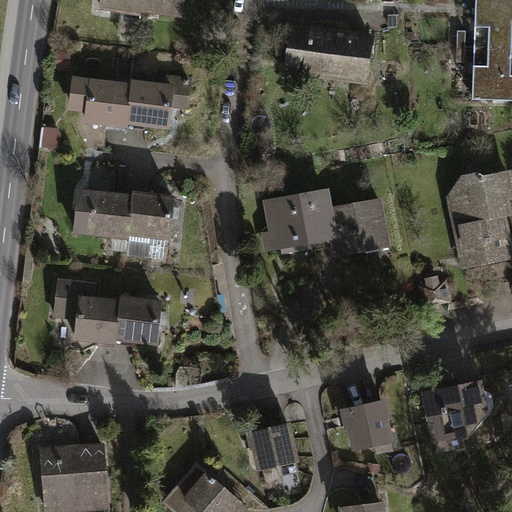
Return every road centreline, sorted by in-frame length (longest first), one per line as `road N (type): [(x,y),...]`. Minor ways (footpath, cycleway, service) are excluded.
road 1 (residential): [(258,386),(227,182),(242,0)]
road 2 (secondary): [(0,277),(33,0)]
road 3 (residential): [(258,386),(511,333)]
road 4 (residential): [(127,403),(258,386)]
road 5 (residential): [(0,384),(30,400),(127,403)]
